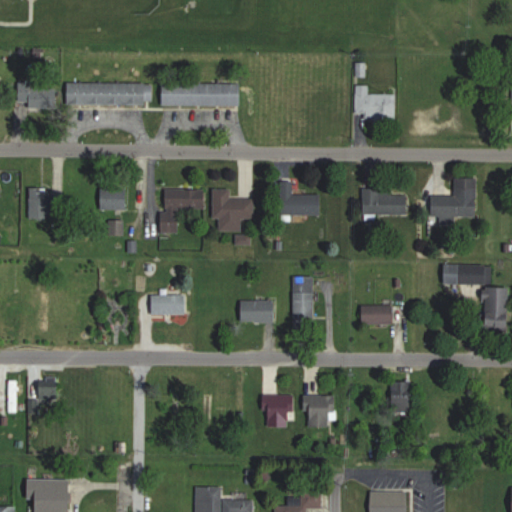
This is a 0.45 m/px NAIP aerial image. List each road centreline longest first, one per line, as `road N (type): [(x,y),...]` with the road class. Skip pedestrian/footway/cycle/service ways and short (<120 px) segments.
road 1 (residential): [(511,358),(0,354)]
road 2 (residential): [(511,154),(0,154)]
road 3 (residential): [(140,511),(140,354)]
